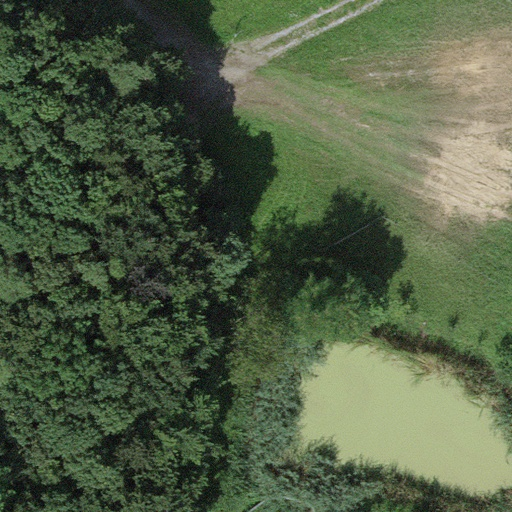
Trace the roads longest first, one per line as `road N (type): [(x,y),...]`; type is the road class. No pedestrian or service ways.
road 1 (track): [(511,277),(210,80),(118,0)]
road 2 (track): [(149,511),(210,80)]
